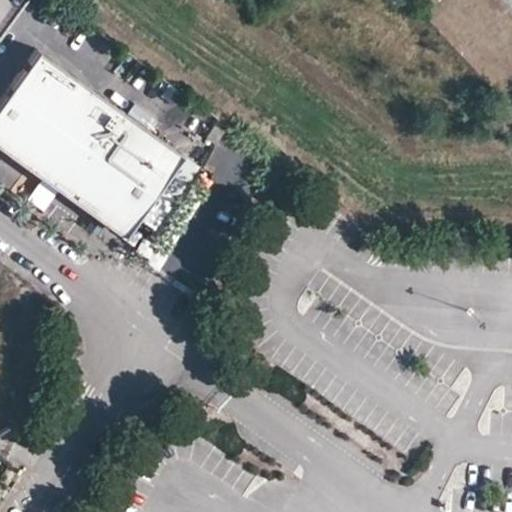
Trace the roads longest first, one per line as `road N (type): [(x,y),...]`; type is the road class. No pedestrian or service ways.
road 1 (unclassified): [(35,511),(140,326)]
road 2 (unclassified): [(140,326),(0,225)]
